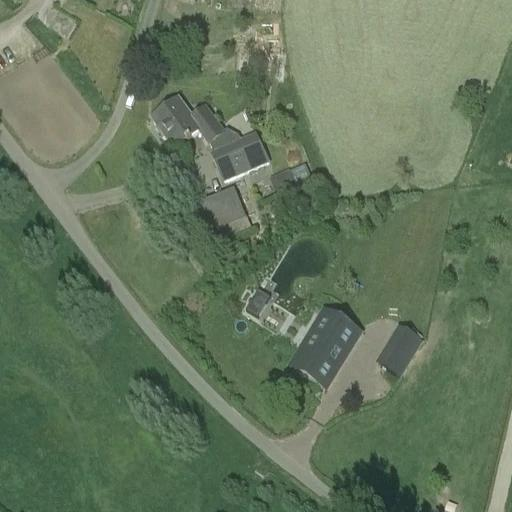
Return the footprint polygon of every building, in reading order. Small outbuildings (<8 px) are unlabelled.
[(279,82),(282,55),(268,54),(267,70),(250,68),(248,86),(267,88),(268,81),(279,82)] [(268,165),(256,137),(241,144),(240,139),(228,133),(224,136),(205,111),(192,120),(178,101),(155,118),(168,135),(165,137),(175,152),(200,133),(210,147),(214,156),(211,157),(223,185),(268,165)] [(290,173),(270,182),(278,199),(297,191),(300,198),(315,191),(305,168),(291,174),(290,173)] [(235,192),(193,209),(205,239),(211,237),(215,247),(252,232),(247,220),(255,217),(247,197),(239,200),(235,192)] [(257,294),(245,313),(257,320),(268,300),(257,294)] [(270,302),(259,322),(283,336),(294,316),(270,302)] [(325,387),(356,336),(331,321),(322,335),(316,331),(294,367),(325,387)] [(401,379),(424,342),(404,330),(381,367),(401,379)]
